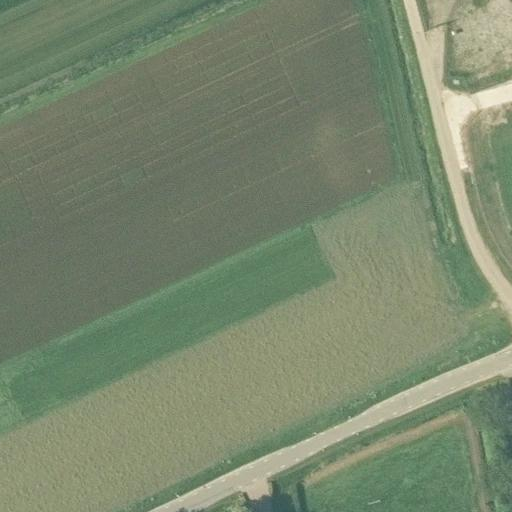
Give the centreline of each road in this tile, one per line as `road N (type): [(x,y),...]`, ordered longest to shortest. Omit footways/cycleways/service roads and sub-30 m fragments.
road 1 (unclassified): [(511,360),(170,511)]
road 2 (unclassified): [(511,301),(467,228),(407,0)]
